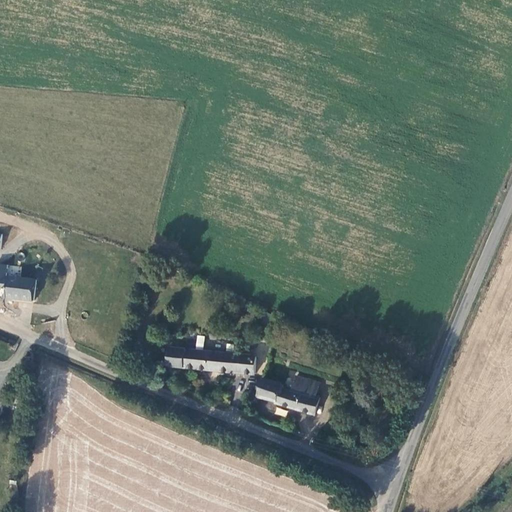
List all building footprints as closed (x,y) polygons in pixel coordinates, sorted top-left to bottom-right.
[(9,297),(37,300),(39,281),(11,277),(9,297)] [(257,373),(258,356),(170,347),(169,365),(257,373)] [(284,384),(265,379),(259,397),(317,415),(322,398),(319,397),(322,382),(299,376),(295,389),(283,386),(284,384)] [(286,417),(288,410),(276,407),(274,414),(286,417)] [(195,429),(195,431),(196,433),(198,434),(200,434),(202,432),(203,430),(202,427),(199,425),(196,426),(195,429)]
